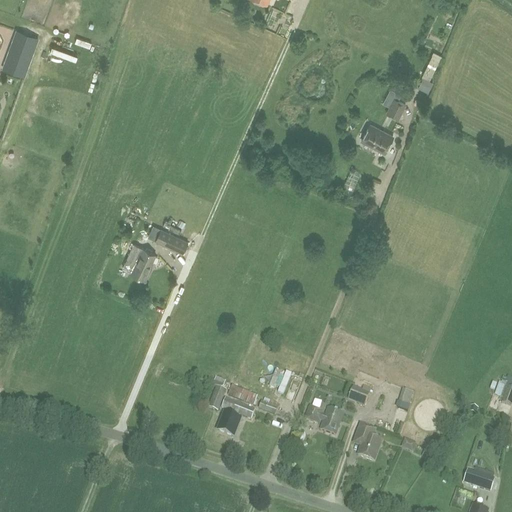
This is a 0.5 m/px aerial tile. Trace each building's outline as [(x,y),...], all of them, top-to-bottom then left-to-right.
[(3,69),(24,76),(38,39),(16,31),(3,69)] [(420,78),(414,91),(424,96),(430,83),(420,78)] [(399,119),(406,105),(394,99),(387,114),(399,119)] [(395,137),(371,126),(363,143),(387,153),(395,137)] [(167,223),(165,228),(176,233),(178,228),(167,223)] [(188,241),(161,229),(155,241),(182,253),(188,241)] [(141,248),(136,259),(151,266),(156,254),(141,248)] [(153,267),(151,266),(136,259),(130,273),(146,281),(153,267)] [(208,408),(218,412),(227,390),(223,388),(226,381),(216,377),(212,387),(215,389),(208,408)] [(495,383),(491,395),(499,397),(504,385),(495,383)] [(258,397),(232,386),(228,396),(254,407),(258,397)] [(347,401),(365,407),(371,393),(354,386),(347,401)] [(511,406),(511,389),(507,387),(502,403),(511,406)] [(400,390),(397,404),(406,406),(409,392),(400,390)] [(221,409),(252,421),(256,410),(226,398),(221,409)] [(279,404),(264,399),(260,410),(275,415),(279,404)] [(402,415),(404,409),(395,406),(392,412),(402,415)] [(336,435),(344,413),(328,408),(325,416),(320,414),(321,411),(309,407),(305,420),(317,424),(319,420),(323,421),(320,430),(336,435)] [(392,426),(398,417),(392,413),(386,423),(392,426)] [(225,414),(219,431),(233,437),(240,420),(225,414)] [(377,430),(361,425),(354,443),(362,446),(358,455),(374,461),(383,439),(374,436),(377,430)] [(474,472),(468,470),(464,483),(491,492),(497,474),(476,468),(474,472)]
